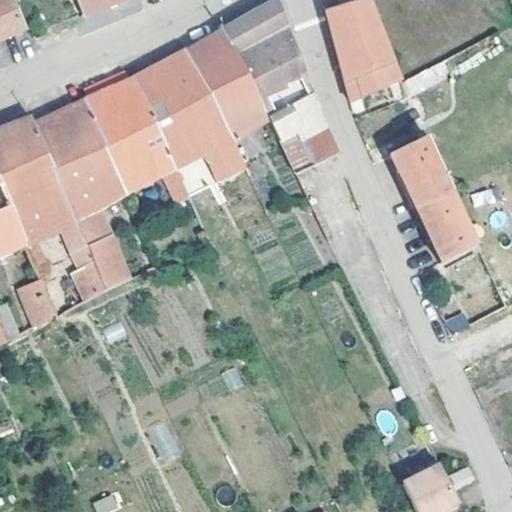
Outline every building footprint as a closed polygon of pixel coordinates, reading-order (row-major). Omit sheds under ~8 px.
[(0,0),(0,35),(21,26),(25,24),(13,0),(0,0)] [(76,0),(81,11),(108,0),(76,0)] [(265,0),(265,1),(219,26),(264,115),(309,89),(299,58),(276,0),(265,0)] [(396,73),(366,0),(344,0),(322,8),(328,31),(334,48),(335,48),(343,80),(348,97),(396,73)] [(264,115),(219,26),(203,36),(183,48),(227,135),(244,126),(264,115)] [(150,65),(129,77),(173,166),(197,152),(227,135),(183,48),(150,65)] [(441,60),(400,82),(408,97),(449,75),(441,60)] [(83,97),(127,190),(158,174),(173,166),(129,77),(115,83),(95,92),(83,97)] [(335,149),(309,89),(264,115),(292,170),(335,149)] [(127,190),(83,97),(32,120),(74,218),(94,208),(127,190)] [(74,218),(32,120),(29,115),(1,125),(0,125),(0,191),(20,242),(74,218)] [(266,169),(244,126),(227,135),(238,156),(249,178),(266,169)] [(448,186),(421,130),(386,148),(398,175),(412,204),(448,186)] [(227,135),(197,152),(207,172),(238,156),(227,135)] [(185,192),(173,166),(158,174),(171,199),(185,192)] [(448,186),(412,204),(438,259),(474,240),(448,186)] [(475,209),(496,202),(491,188),(470,195),(475,209)] [(0,250),(20,242),(0,191),(0,250)] [(106,234),(94,208),(74,218),(85,244),(106,234)] [(125,276),(106,234),(85,244),(103,287),(125,276)] [(36,246),(28,250),(33,262),(42,258),(36,246)] [(17,285),(34,326),(57,313),(39,275),(17,285)] [(0,329),(3,338),(18,330),(0,289),(0,329)] [(439,309),(449,329),(475,316),(466,297),(439,309)] [(164,420),(145,431),(162,462),(182,452),(164,420)] [(436,459),(433,452),(415,460),(419,468),(436,459)] [(453,493),(436,459),(419,468),(399,478),(415,511),(424,511),(455,496),(453,493)] [(114,493),(91,501),(95,511),(110,511),(120,508),(114,493)]
